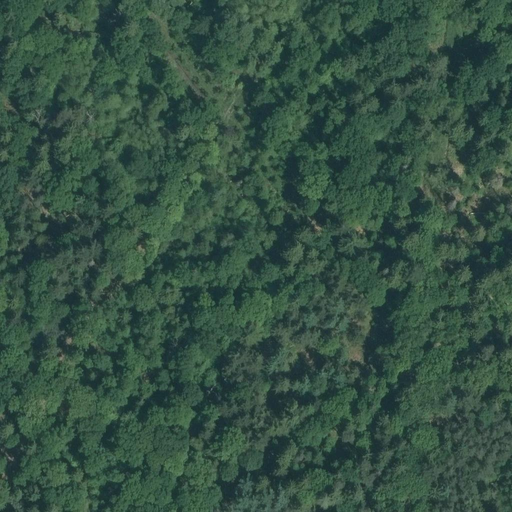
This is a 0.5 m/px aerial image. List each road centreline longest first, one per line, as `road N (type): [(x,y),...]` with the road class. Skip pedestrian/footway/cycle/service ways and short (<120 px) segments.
road 1 (track): [(300,0),(0,477)]
road 2 (track): [(511,298),(174,511)]
road 3 (track): [(224,120),(138,0)]
